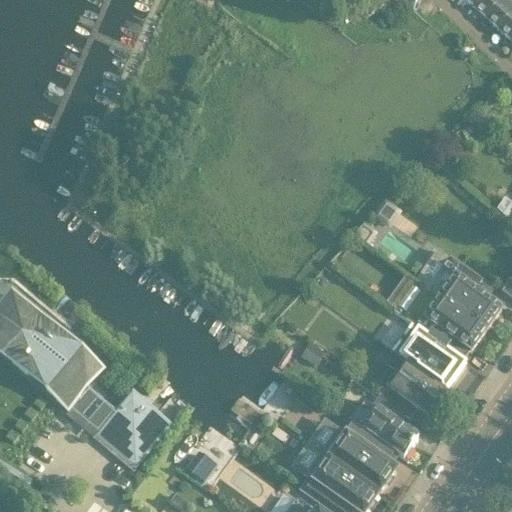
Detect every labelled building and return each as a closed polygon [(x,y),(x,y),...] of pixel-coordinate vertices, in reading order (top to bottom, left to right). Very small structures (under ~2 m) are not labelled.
[(415,0),(364,0),(359,8),(372,17),(380,6),(393,16),(399,6),(413,11),(417,0),(415,0)] [(461,0),(472,9),(479,0),(461,0)] [(479,0),(472,9),(485,21),(504,0),(479,0)] [(511,0),(504,0),(485,21),(497,33),(511,16),(511,0)] [(511,16),(497,33),(509,44),(511,40),(511,16)] [(511,208),(505,202),(497,213),(511,227),(511,208)] [(355,240),(366,248),(374,237),(363,229),(355,240)] [(501,314),(475,295),(482,285),(454,265),(432,296),(441,302),(486,335),(501,314)] [(404,280),(389,305),(409,317),(424,293),(404,280)] [(500,295),(511,303),(511,285),(509,283),(500,295)] [(486,335),(441,302),(432,296),(410,327),(448,354),(455,345),(471,356),(486,335)] [(73,412),(87,394),(97,382),(93,364),(15,299),(0,315),(0,323),(11,333),(0,348),(0,356),(32,384),(50,384),(54,389),(47,397),(69,415),(71,413),(73,412)] [(461,364),(460,363),(411,328),(410,329),(412,331),(405,341),(403,339),(400,343),(402,345),(394,355),(393,354),(392,355),(393,356),(443,393),(446,396),(454,385),(453,385),(452,385),(448,381),(460,365),(461,364)] [(314,370),(323,358),(310,349),(302,361),(314,370)] [(443,394),(443,393),(393,356),(387,363),(393,367),(390,371),(401,379),(392,392),(387,389),(378,401),(404,419),(409,423),(417,412),(428,421),(446,396),(443,394)] [(73,412),(71,413),(98,436),(113,417),(87,394),(73,412)] [(136,472),(170,431),(132,398),(97,439),(136,472)] [(418,443),(397,428),(404,419),(378,401),(372,410),(365,405),(350,425),(363,435),(387,451),(404,463),(418,443)] [(379,463),(387,451),(363,435),(350,425),(342,436),(340,435),(324,458),(379,497),(395,474),(379,463)] [(200,456),(193,465),(187,461),(181,469),(191,476),(204,485),(216,467),(200,456)] [(368,511),(379,497),(324,458),(308,481),(310,482),(302,494),(327,511),(344,511),(347,509),(351,511),(368,511)] [(175,500),(171,507),(178,511),(183,511),(187,508),(175,500)]
